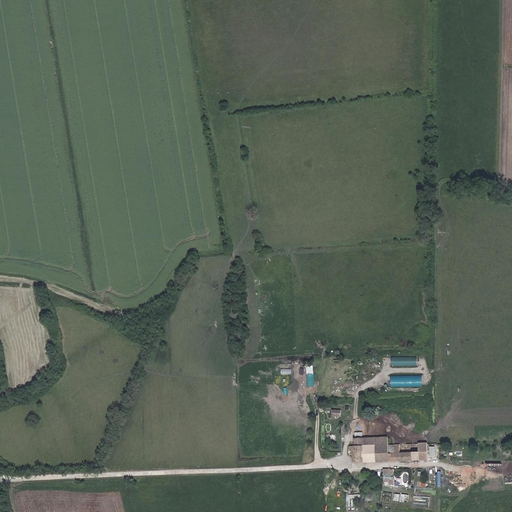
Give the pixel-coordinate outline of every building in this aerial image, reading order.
[(393,365),(418,365),(418,356),(393,356),(393,365)] [(393,375),(393,385),(424,386),(424,375),(393,375)] [(377,445),(390,445),(390,437),(360,438),(360,436),(358,437),(358,439),(357,439),(357,449),(355,449),(355,452),(353,452),(354,462),(365,462),(365,446),(377,445)] [(400,452),(419,451),(419,444),(390,445),(390,453),(400,452)] [(419,451),(419,458),(429,458),(428,444),(419,444),(419,451)] [(378,461),(377,445),(365,446),(365,462),(371,462),(378,461)] [(390,453),(390,445),(377,445),(378,461),(385,461),(384,453),(390,453)] [(400,460),(419,458),(419,451),(400,452),(400,460)] [(395,468),(385,468),(385,484),(399,485),(399,477),(395,477),(395,468)] [(408,501),(409,494),(395,493),(394,500),(408,501)]
